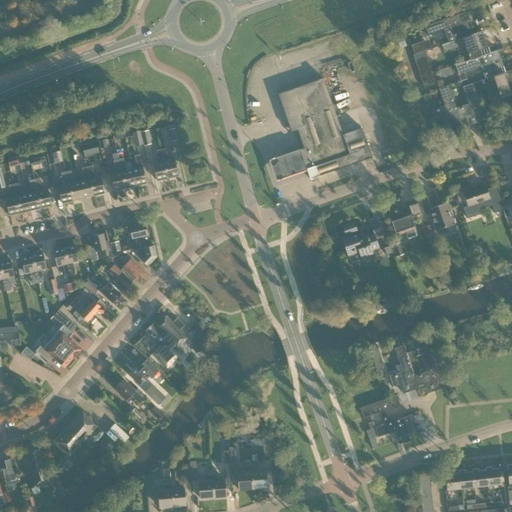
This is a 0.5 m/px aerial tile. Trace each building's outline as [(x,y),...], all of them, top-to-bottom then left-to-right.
[(451,27),(456,40),(464,37),(460,24),(469,21),(466,12),(424,26),(427,35),(451,27)] [(481,31),(464,37),(456,40),(441,45),(443,50),(464,43),(470,60),(479,56),(475,43),(484,40),(481,31)] [(424,50),(421,43),(410,47),(412,54),(424,50)] [(482,66),(486,78),(495,75),(491,63),(500,60),(497,50),(479,56),(470,60),(454,65),(457,74),(482,66)] [(412,55),(414,60),(426,56),(424,51),(412,55)] [(414,60),(416,66),(428,62),(426,56),(414,60)] [(416,66),(418,72),(429,68),(428,62),(416,66)] [(418,72),(420,77),(431,73),(429,68),(418,72)] [(511,69),(495,75),(486,78),(471,84),(473,89),(495,82),(500,98),(510,95),(506,82),(511,80),(511,69)] [(420,77),(422,83),(433,79),(431,73),(420,77)] [(303,149),(299,150),(300,151),(308,174),(309,179),(370,157),(360,128),(342,135),(321,79),(279,94),(292,131),(296,130),(303,149)] [(435,84),(433,79),(422,83),(424,88),(435,84)] [(463,87),(469,105),(456,110),(459,118),(472,114),(475,123),(484,120),(473,89),(471,84),(469,84),(463,87)] [(460,122),(459,118),(456,110),(448,85),(439,88),(445,107),(432,111),(435,120),(448,116),(451,125),(460,122)] [(168,130),(172,143),(178,141),(175,128),(168,130)] [(141,132),(144,146),(151,144),(148,130),(141,132)] [(140,131),(132,133),(135,146),(143,145),(140,131)] [(96,142),(82,146),(85,154),(98,151),(96,142)] [(166,148),(161,150),(168,178),(179,176),(175,159),(169,160),(166,148)] [(157,181),(168,178),(161,150),(156,151),(159,162),(153,164),(157,181)] [(308,174),(300,151),(269,162),(277,184),(308,174)] [(47,154),(49,162),(59,159),(57,152),(47,154)] [(137,167),(131,169),(136,186),(147,183),(140,155),(134,156),(137,167)] [(125,188),(136,186),(131,169),(126,170),(124,158),(118,160),(125,188)] [(125,188),(118,160),(113,161),(116,172),(110,174),(114,191),(125,188)] [(92,166),(87,167),(94,196),(105,193),(101,176),(95,177),(92,166)] [(83,198),(94,196),(87,167),(82,168),(84,180),(79,181),(83,198)] [(71,171),(66,172),(73,201),(83,198),(79,181),(74,182),(71,171)] [(73,201),(66,172),(61,173),(63,185),(58,186),(62,203),(73,201)] [(39,178),(34,179),(41,208),(52,206),(48,188),(42,190),(39,178)] [(26,194),(30,211),(41,208),(34,179),(29,181),(32,192),(26,194)] [(20,213),(30,211),(26,194),(21,195),(18,183),(13,184),(20,213)] [(20,213),(13,184),(8,185),(11,197),(5,199),(9,216),(20,213)] [(484,185),(462,192),(467,205),(463,207),(467,218),(480,213),(479,209),(492,205),(494,213),(503,210),(500,202),(501,202),(496,188),(486,191),(485,189),(484,185)] [(430,213),(436,230),(454,224),(447,203),(436,207),(432,195),(420,199),(426,214),(430,213)] [(396,235),(404,233),(407,239),(408,239),(416,236),(416,234),(411,219),(421,216),(415,200),(408,203),(411,211),(390,218),(396,235)] [(345,235),(341,237),(347,257),(348,257),(350,263),(373,255),(372,251),(379,249),(376,237),(386,234),(382,222),(370,226),(373,232),(365,235),(366,238),(359,241),(356,232),(358,232),(354,222),(342,226),(345,235)] [(132,238),(134,246),(139,245),(139,242),(148,239),(145,224),(130,227),(132,238)] [(94,236),(92,236),(94,245),(88,246),(91,261),(98,260),(96,252),(102,250),(104,256),(109,255),(108,252),(110,251),(108,241),(105,241),(103,233),(98,235),(97,234),(95,235),(94,236)] [(110,244),(114,258),(122,253),(119,241),(110,244)] [(391,245),(395,257),(402,254),(398,243),(391,245)] [(75,244),(64,247),(71,276),(76,274),(73,263),(79,261),(75,244)] [(141,259),(148,266),(156,257),(156,255),(154,245),(139,249),(141,259)] [(71,276),(64,247),(53,249),(57,266),(63,265),(65,277),(71,276)] [(43,252),(32,254),(39,283),(44,282),(41,270),(47,269),(43,252)] [(39,283),(32,254),(21,257),(25,274),(31,273),(33,284),(39,283)] [(122,267),(135,279),(143,271),(131,259),(130,259),(126,254),(122,259),(126,263),(122,267)] [(0,261),(0,264),(6,291),(11,289),(9,278),(14,276),(11,259),(0,261)] [(113,281),(124,291),(132,282),(121,272),(119,274),(118,273),(119,272),(113,266),(108,271),(115,278),(113,281)] [(100,291),(112,303),(121,294),(108,282),(108,283),(103,278),(98,282),(103,287),(100,291)] [(58,293),(55,280),(48,281),(51,295),(58,293)] [(89,280),(84,285),(93,294),(98,289),(89,280)] [(65,293),(73,291),(71,283),(63,285),(65,293)] [(70,311),(75,305),(69,300),(64,306),(70,311)] [(100,300),(97,303),(94,301),(89,305),(88,306),(86,308),(86,309),(85,310),(81,306),(73,314),(78,318),(77,318),(79,322),(85,319),(87,321),(96,312),(103,313),(105,305),(100,300)] [(153,324),(146,331),(160,345),(152,353),(166,367),(175,358),(179,355),(173,349),(175,348),(176,349),(188,338),(180,330),(184,325),(177,319),(173,323),(166,316),(155,327),(153,324)] [(68,339),(73,333),(63,325),(51,339),(72,358),(80,349),(68,339)] [(65,367),(72,358),(51,339),(44,347),(41,345),(35,351),(48,362),(52,356),(65,367)] [(377,368),(384,366),(377,344),(370,346),(377,368)] [(419,388),(418,387),(415,378),(409,360),(407,354),(404,346),(395,349),(400,364),(396,366),(398,373),(390,376),(393,387),(399,385),(403,394),(419,388)] [(428,374),(415,378),(418,387),(431,382),(434,392),(443,389),(429,346),(420,349),(428,374)] [(35,354),(26,347),(22,352),(30,359),(35,354)] [(139,367),(136,364),(127,374),(140,385),(142,384),(144,386),(149,380),(148,379),(149,377),(151,379),(159,371),(146,359),(139,367)] [(144,399),(123,380),(121,382),(120,381),(114,387),(115,388),(127,400),(131,395),(140,403),(144,399)] [(152,384),(145,392),(158,404),(165,396),(152,384)] [(382,411),(387,424),(395,422),(391,409),(400,405),(397,396),(360,409),(363,418),(382,411)] [(149,411),(158,420),(164,415),(160,411),(155,406),(149,411)] [(145,418),(135,408),(130,413),(140,423),(145,418)] [(80,446),(98,426),(81,411),(63,430),(65,432),(56,442),(70,455),(79,445),(80,446)] [(395,422),(387,424),(375,428),(378,438),(397,431),(401,444),(411,441),(406,428),(415,425),(412,416),(395,422)] [(110,429),(126,442),(134,433),(125,426),(123,428),(116,422),(110,429)] [(378,438),(375,428),(370,429),(374,439),(378,438)] [(25,466),(31,488),(53,482),(47,460),(45,460),(42,448),(24,453),(27,465),(25,466)] [(5,459),(4,461),(3,461),(3,464),(0,464),(0,469),(1,474),(2,473),(7,492),(14,490),(12,482),(15,481),(17,486),(20,484),(18,474),(16,475),(12,459),(11,459),(8,458),(8,457),(5,458),(5,459)] [(196,461),(189,462),(190,467),(191,480),(197,479),(196,461)] [(250,461),(244,462),(245,471),(237,471),(239,489),(253,488),(250,461)] [(256,461),(250,461),(253,488),(266,487),(265,469),(257,470),(256,461)] [(485,468),(485,470),(487,487),(500,486),(498,469),(492,470),(491,468),(485,468)] [(216,469),(211,470),(213,498),(219,497),(219,496),(225,496),(224,479),(217,479),(216,469)] [(472,470),(472,472),(474,488),(487,487),(485,470),(478,471),(478,469),(472,470)] [(211,470),(210,470),(205,470),(206,481),(198,481),(200,498),(206,497),(206,498),(213,498),(211,470)] [(458,471),(459,474),(460,490),(474,488),(472,472),(465,473),(465,471),(458,471)] [(460,490),(459,474),(452,474),(451,472),(445,473),(447,491),(460,490)] [(166,507),(172,507),(170,478),(164,479),(165,489),(158,490),(159,506),(165,506),(166,507)] [(175,478),(170,478),(172,507),(178,506),(178,505),(185,504),(184,487),(176,488),(175,478)] [(26,498),(30,511),(35,511),(33,506),(36,505),(33,496),(26,498)]
